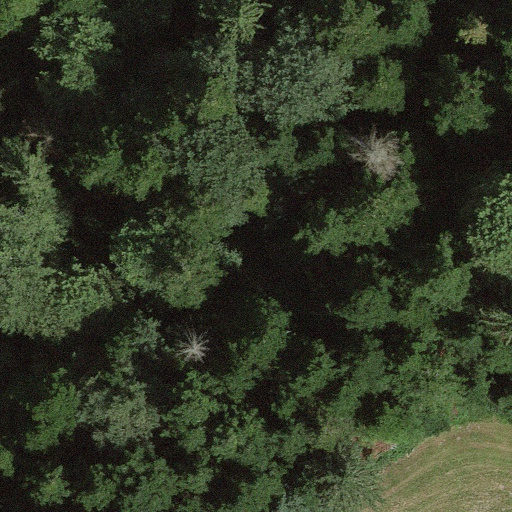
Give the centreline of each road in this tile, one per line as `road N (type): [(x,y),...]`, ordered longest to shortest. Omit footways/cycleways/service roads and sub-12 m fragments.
road 1 (track): [(511,118),(475,142),(327,289),(148,511)]
road 2 (track): [(0,128),(327,13),(386,0)]
